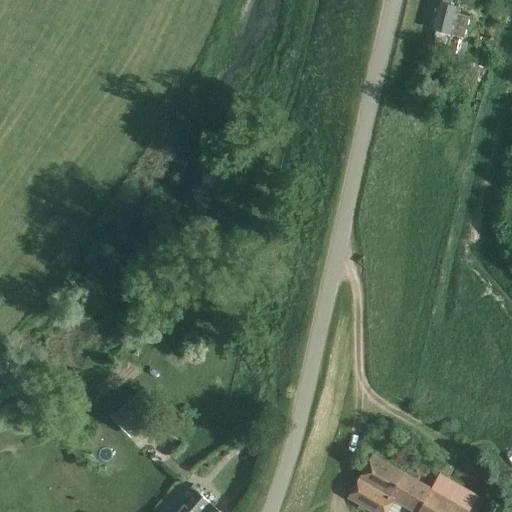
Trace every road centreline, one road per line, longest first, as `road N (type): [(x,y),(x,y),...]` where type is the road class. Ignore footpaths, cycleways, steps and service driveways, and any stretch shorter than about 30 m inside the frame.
road 1 (unclassified): [(269,511),(394,0)]
road 2 (track): [(334,261),(356,284),(362,383),(425,431)]
